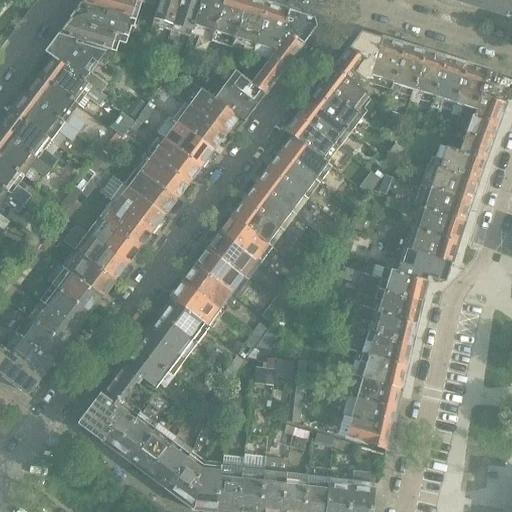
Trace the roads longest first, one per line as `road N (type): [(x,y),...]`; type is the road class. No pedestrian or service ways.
road 1 (residential): [(0,485),(332,42),(347,0)]
road 2 (residential): [(408,511),(454,295),(477,271)]
road 3 (residential): [(511,51),(349,0)]
